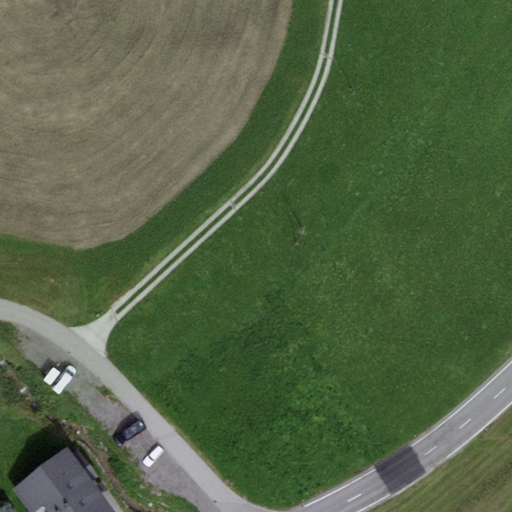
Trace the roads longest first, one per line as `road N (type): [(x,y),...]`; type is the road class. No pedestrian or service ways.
road 1 (track): [(339,0),(311,108),(265,181),(85,351)]
road 2 (secondary): [(511,383),(462,431),(329,511)]
